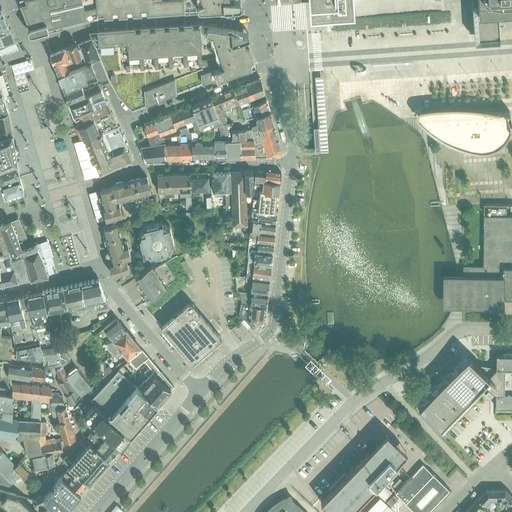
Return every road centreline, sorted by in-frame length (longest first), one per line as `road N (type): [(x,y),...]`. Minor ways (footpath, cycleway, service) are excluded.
road 1 (residential): [(246,511),(363,394),(458,331),(511,330)]
road 2 (residential): [(199,392),(273,328),(292,162)]
road 3 (residential): [(199,392),(112,291),(83,186)]
road 4 (residential): [(301,60),(511,47)]
road 5 (residential): [(122,119),(271,64)]
road 6 (residential): [(95,511),(199,392)]
road 7 (residential): [(292,162),(144,168)]
